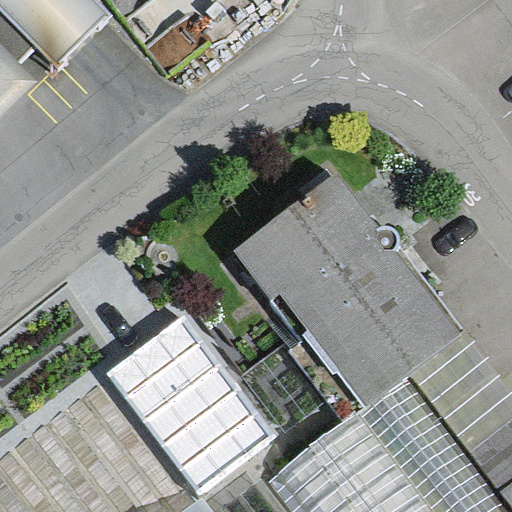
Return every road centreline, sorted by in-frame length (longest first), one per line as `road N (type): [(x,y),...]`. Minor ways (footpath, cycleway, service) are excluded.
road 1 (residential): [(331,66),(237,115),(127,191),(0,302)]
road 2 (residential): [(331,66),(390,92),(474,163),(511,212)]
